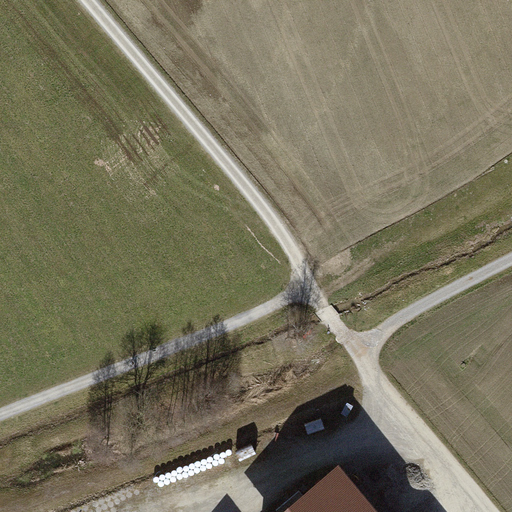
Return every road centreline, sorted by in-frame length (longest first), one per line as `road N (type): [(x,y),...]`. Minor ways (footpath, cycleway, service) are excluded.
road 1 (track): [(491,511),(311,296),(266,209),(89,0)]
road 2 (track): [(0,417),(311,296)]
road 3 (track): [(354,347),(511,261)]
